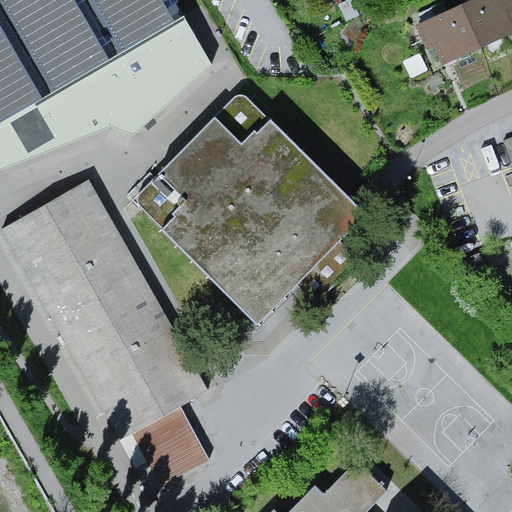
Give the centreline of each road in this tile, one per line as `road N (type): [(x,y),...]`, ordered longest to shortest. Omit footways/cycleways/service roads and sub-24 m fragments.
road 1 (residential): [(159,511),(227,467),(229,410),(395,251),(374,198),(436,145),(511,106)]
road 2 (residential): [(0,258),(138,511)]
road 3 (unknown): [(337,307),(500,511)]
